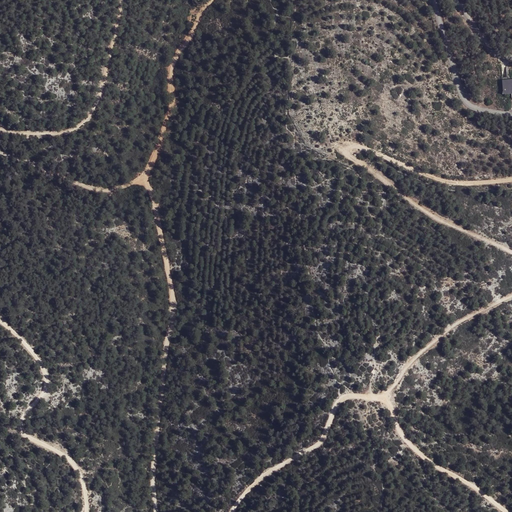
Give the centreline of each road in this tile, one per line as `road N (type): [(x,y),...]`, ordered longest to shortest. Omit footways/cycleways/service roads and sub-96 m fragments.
road 1 (track): [(213,0),(173,65),(172,105),(145,180),(174,304),(154,452),(155,511)]
road 2 (track): [(231,511),(262,476),(321,442),(337,403),(349,395),(382,398),(419,454),(504,511)]
road 3 (track): [(511,179),(449,182),(355,145),(344,150),(424,212),(511,250)]
road 4 (track): [(0,321),(27,345),(48,389),(16,424),(28,441),(77,465),(86,511)]
road 5 (track): [(511,294),(430,343),(382,398)]
